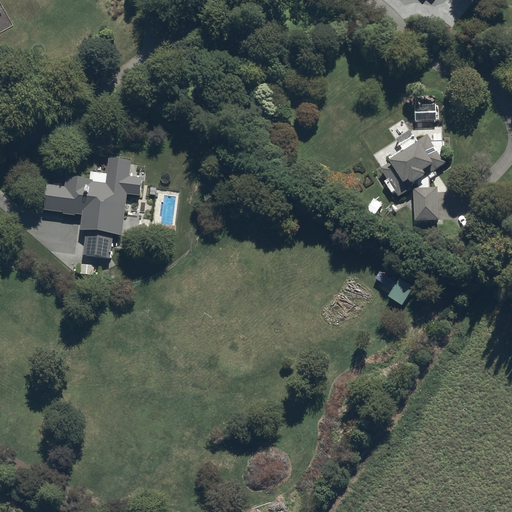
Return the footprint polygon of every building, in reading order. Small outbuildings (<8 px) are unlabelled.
[(472,0),(462,0),(458,6),(454,3),(449,9),(465,21),(470,15),(467,13),(475,2),(472,0)] [(439,108),(416,108),(416,123),(437,123),(437,122),(439,122),(439,108)] [(430,190),(430,182),(436,178),(435,177),(437,176),(438,175),(437,173),(447,166),(442,159),(444,159),(443,143),(432,143),(428,138),(418,145),(415,140),(417,138),(412,132),(397,142),(404,153),(390,162),(392,165),(381,172),(388,182),(385,184),(392,196),(396,194),(399,199),(412,190),(412,189),(419,185),(418,191),(414,191),(415,224),(439,223),(438,190),(430,190)] [(114,161),(114,162),(109,162),(108,177),(91,176),(90,182),(68,181),(67,190),(48,188),(47,213),(64,214),(64,218),(75,218),(76,216),(82,217),(81,234),(86,234),(84,259),(112,261),(113,239),(123,240),(127,198),(141,199),(143,181),(130,180),(131,164),(127,163),(127,162),(114,161)] [(381,275),(376,281),(392,293),(397,286),(381,275)]
